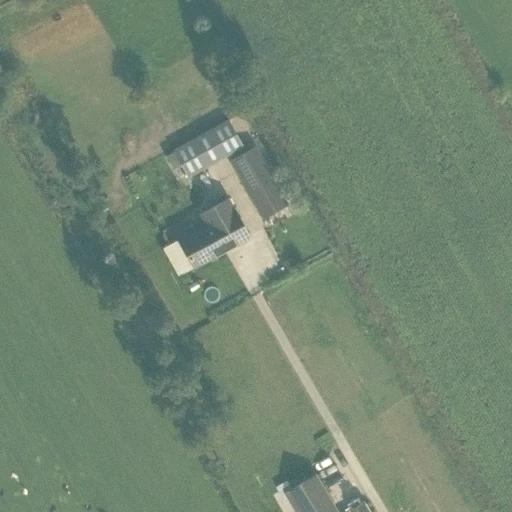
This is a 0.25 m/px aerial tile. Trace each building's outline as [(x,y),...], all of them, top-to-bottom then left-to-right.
[(178,143),(194,172),(250,141),(234,112),(178,143)] [(254,146),(230,160),(261,217),(286,203),(254,146)] [(193,266),(248,236),(228,199),(201,214),(205,222),(178,237),(178,238),(193,266)] [(178,238),(162,247),(177,275),(193,266),(178,238)] [(339,511),(316,473),(285,492),(296,511),(339,511)] [(351,511),(371,511),(365,500),(350,509),(351,511)]
